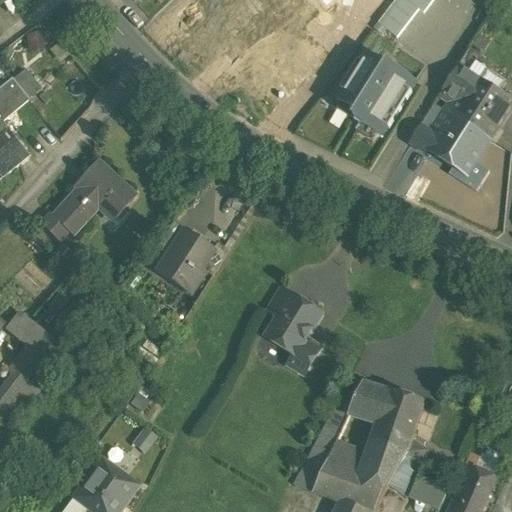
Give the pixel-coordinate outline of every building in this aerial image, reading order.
[(237,0),(207,0),(181,25),(206,51),(248,11),(237,0)] [(405,1),(403,0),(398,0),(393,7),(412,21),(419,12),(405,1)] [(423,0),(405,0),(405,1),(419,12),(424,16),(432,6),(423,0)] [(412,21),(393,7),(386,16),(405,31),(412,21)] [(405,31),(386,16),(378,26),(398,40),(405,31)] [(40,32),(26,35),(29,50),(43,47),(40,32)] [(240,74),(264,100),(306,60),(281,34),(240,74)] [(389,69),(366,55),(360,64),(359,63),(341,92),(342,92),(336,102),(365,120),(361,127),(382,140),(388,131),(389,131),(412,94),(411,94),(417,85),(389,68),(389,69)] [(475,80),(460,70),(443,97),(458,106),(475,80)] [(25,71),(12,81),(28,100),(41,90),(25,71)] [(11,80),(0,89),(0,123),(1,124),(2,124),(29,102),(28,100),(12,81),(11,80)] [(511,108),(511,103),(475,80),(458,106),(451,117),(491,142),(511,108)] [(491,142),(451,117),(450,119),(442,114),(431,130),(429,129),(421,129),(437,140),(428,154),(467,180),(491,142)] [(437,140),(421,129),(412,144),(428,154),(437,140)] [(7,130),(0,135),(0,179),(1,181),(30,159),(7,130)] [(135,199),(97,163),(72,190),(75,192),(51,218),(68,234),(72,239),(102,207),(116,220),(135,199)] [(51,218),(49,216),(39,226),(58,244),(68,234),(51,218)] [(212,253),(182,234),(155,274),(181,291),(191,276),(196,279),(202,272),(213,254),(212,253)] [(213,254),(202,272),(211,278),(225,257),(214,249),(212,253),(213,254)] [(282,294),(269,314),(279,321),(292,300),(282,294)] [(279,321),(267,341),(295,358),(296,358),(306,342),(321,317),(292,299),(292,300),(279,321)] [(149,324),(119,301),(89,339),(117,361),(119,362),(149,324)] [(55,371),(68,351),(18,313),(4,332),(30,352),(55,371)] [(321,351),(306,342),(296,358),(295,358),(288,368),(304,378),(321,351)] [(30,353),(0,393),(0,435),(4,439),(55,371),(30,352),(29,353),(30,353)] [(125,380),(109,399),(119,407),(130,393),(134,397),(144,385),(126,371),(122,377),(125,380)] [(380,392),(363,387),(356,402),(349,417),(368,424),(380,392)] [(342,394),(314,449),(331,457),(349,417),(356,402),(342,394)] [(424,408),(392,396),(374,445),(407,455),(412,442),(424,408)] [(470,440),(443,428),(433,451),(455,460),(460,463),(461,463),(470,440)] [(141,453),(153,438),(144,431),(132,445),(141,453)] [(427,452),(412,442),(407,455),(422,464),(427,452)] [(374,445),(364,474),(343,467),(330,501),(340,505),(354,511),(374,511),(384,494),(386,489),(407,455),(374,445)] [(331,457),(314,449),(294,487),(313,495),(331,457)] [(422,464),(407,455),(386,489),(407,498),(422,464)] [(441,488),(419,480),(411,499),(439,511),(448,493),(451,494),(464,464),(461,463),(460,463),(455,460),(441,488)] [(120,511),(138,489),(101,462),(72,501),(85,511),(86,511),(120,511)] [(469,468),(448,511),(479,511),(494,479),(469,468)] [(84,511),(85,511),(72,501),(64,511),(84,511)]
